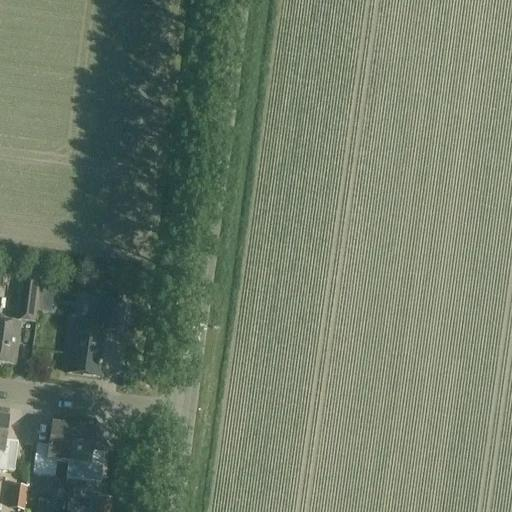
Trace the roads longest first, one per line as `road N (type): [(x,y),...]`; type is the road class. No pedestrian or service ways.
road 1 (tertiary): [(185,411),(237,0)]
road 2 (residential): [(0,390),(185,411)]
